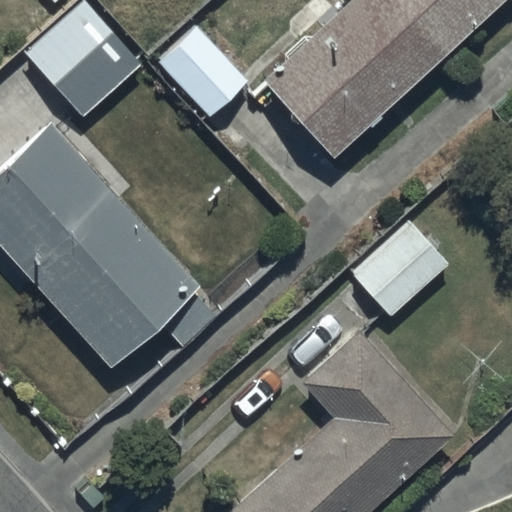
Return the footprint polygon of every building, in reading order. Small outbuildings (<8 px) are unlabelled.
[(81,0),(20,55),(77,118),(137,63),(81,0)] [(511,0),(347,0),(256,83),(326,161),(503,0),(511,0)] [(245,79),(193,26),(153,64),(160,71),(153,77),(198,124),(245,79)] [(192,291),(45,126),(0,165),(0,254),(104,371),(156,325),(177,349),(210,320),(187,295),(192,291)] [(408,223),(348,276),(384,317),(445,264),(408,223)] [(297,384),(328,418),(225,511),(369,511),(454,434),(356,329),(297,384)]
